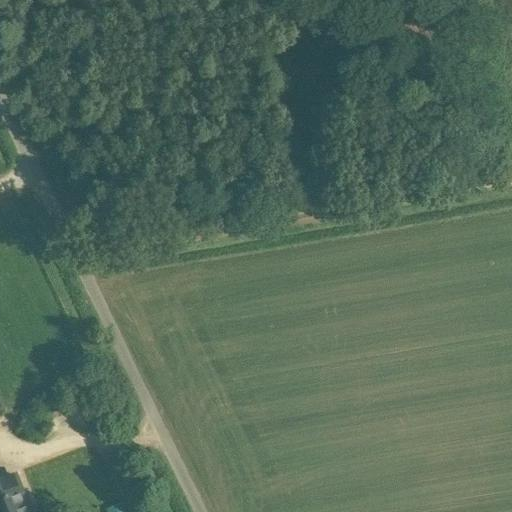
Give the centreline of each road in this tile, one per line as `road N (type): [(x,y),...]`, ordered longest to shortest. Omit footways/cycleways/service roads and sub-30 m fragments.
road 1 (track): [(511,187),(85,258)]
road 2 (track): [(213,511),(85,258)]
road 3 (track): [(85,258),(7,96)]
road 4 (unknown): [(178,442),(66,457),(65,511)]
